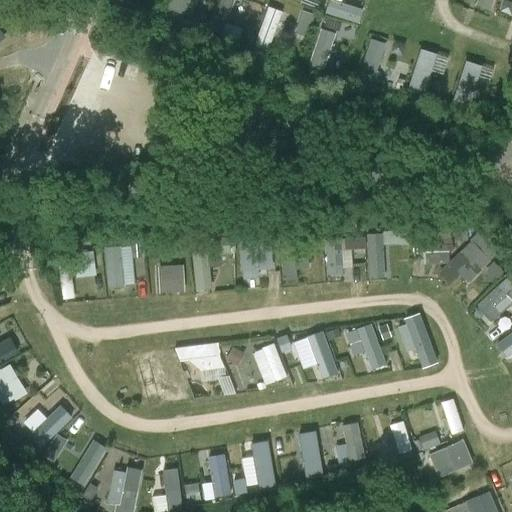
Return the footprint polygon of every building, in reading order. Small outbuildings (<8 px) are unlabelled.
[(193,18),(200,0),(168,0),(166,8),(193,18)] [(304,0),(303,3),(317,10),(322,0),(304,0)] [(364,22),(367,4),(341,0),(329,0),(327,15),(364,22)] [(480,0),(479,4),(496,9),(499,0),(480,0)] [(272,48),(283,9),(266,4),(255,43),(272,48)] [(203,30),(209,15),(197,11),(192,25),(203,30)] [(308,35),(316,15),(305,11),(297,31),(308,35)] [(323,26),(308,65),(326,71),(340,32),(323,26)] [(365,63),(384,68),(392,42),(373,36),(365,63)] [(438,97),(450,54),(424,47),(412,90),(438,97)] [(469,59),(457,98),(474,104),(482,81),(494,85),(499,69),(469,59)] [(415,232),(416,254),(452,252),(451,230),(415,232)] [(374,277),(388,277),(386,233),(372,233),(374,277)] [(330,237),(332,274),(348,273),(347,265),(358,265),(357,249),(368,248),(367,235),(330,237)] [(192,241),(197,293),(213,291),(209,257),(234,255),(232,237),(192,241)] [(490,263),(470,243),(437,276),(448,288),(459,277),(467,285),(490,263)] [(268,244),(242,246),(243,270),(270,268),(268,244)] [(142,245),(111,245),(111,285),(142,285),(142,245)] [(309,248),(283,250),(286,282),(299,281),(298,271),(311,269),(309,248)] [(98,275),(97,250),(77,251),(79,276),(98,275)] [(499,280),(508,269),(497,259),(488,270),(499,280)] [(160,294),(186,293),(184,266),(159,268),(160,294)] [(511,287),(506,280),(474,308),(489,326),(511,305),(511,287)] [(429,366),(444,362),(429,314),(401,322),(411,351),(423,348),(429,366)] [(308,336),(315,358),(332,353),(341,379),(356,374),(340,326),(308,336)] [(376,327),(361,331),(368,356),(383,352),(376,327)] [(279,341),(257,350),(270,384),(292,376),(279,341)] [(217,357),(216,344),(175,349),(180,363),(190,362),(202,372),(226,369),(220,356),(217,357)] [(28,394),(10,365),(0,370),(0,402),(2,406),(14,400),(16,402),(28,394)] [(55,380),(17,417),(45,445),(83,408),(55,380)] [(459,397),(445,401),(456,433),(470,429),(459,397)] [(333,427),(343,465),(371,458),(362,420),(333,427)] [(412,450),(403,422),(390,426),(391,429),(380,432),(388,458),(412,450)] [(420,436),(424,450),(445,444),(441,429),(420,436)] [(324,430),(307,431),(309,476),(327,475),(324,430)] [(93,439),(69,479),(83,488),(107,448),(93,439)] [(246,457),(248,485),(277,483),(275,439),(258,440),(259,456),(246,457)] [(471,465),(461,441),(427,456),(437,479),(471,465)] [(257,442),(243,442),(244,455),(257,454),(257,442)] [(214,454),(216,480),(205,481),(206,498),(234,496),(231,452),(214,454)] [(184,466),(167,467),(170,508),(187,507),(184,466)] [(133,511),(142,471),(128,468),(123,492),(110,490),(107,503),(116,505),(114,511),(133,511)] [(464,503),(442,511),(494,511),(487,493),(463,502),(464,503)]
